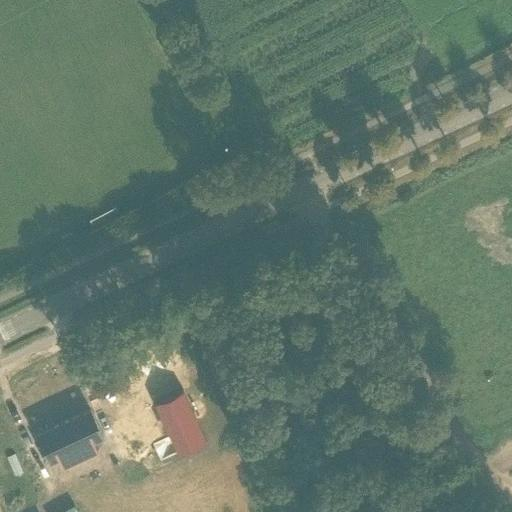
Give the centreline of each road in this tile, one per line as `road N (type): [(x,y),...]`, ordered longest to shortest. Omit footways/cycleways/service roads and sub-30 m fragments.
road 1 (tertiary): [(0,331),(511,92)]
road 2 (track): [(479,482),(314,213)]
